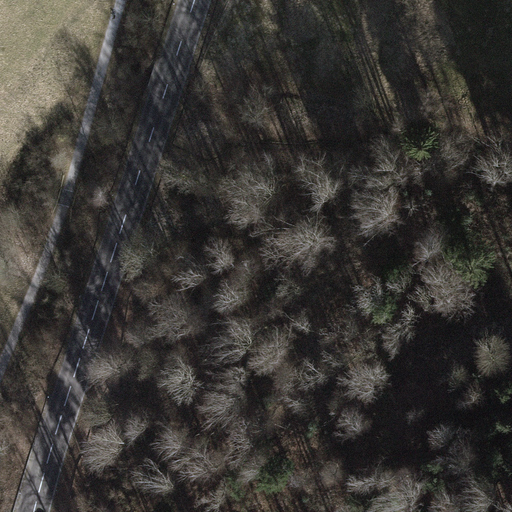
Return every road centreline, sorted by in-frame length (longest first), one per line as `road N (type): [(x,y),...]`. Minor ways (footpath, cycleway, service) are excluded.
road 1 (secondary): [(195,0),(35,511)]
road 2 (track): [(0,373),(63,206),(122,0)]
